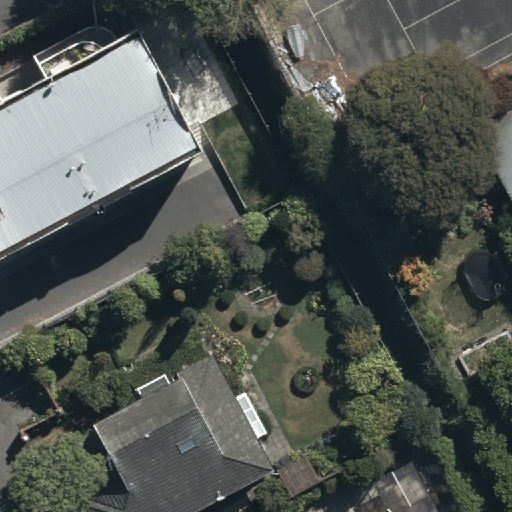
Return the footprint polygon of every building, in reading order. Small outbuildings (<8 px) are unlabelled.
[(0,257),(198,150),(134,32),(95,53),(86,38),(33,67),(42,82),(0,104),(0,257)] [(511,103),(470,127),(511,203),(511,103)] [(214,353),(86,416),(116,476),(72,498),(79,511),(190,511),(273,471),(214,353)] [(435,511),(424,490),(383,511),(435,511)] [(35,511),(25,493),(0,507),(0,511),(35,511)]
